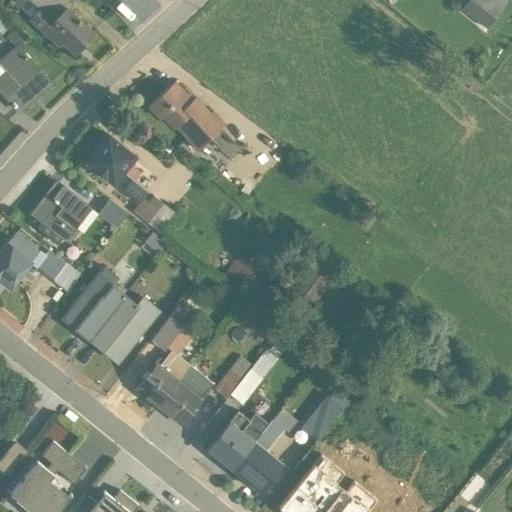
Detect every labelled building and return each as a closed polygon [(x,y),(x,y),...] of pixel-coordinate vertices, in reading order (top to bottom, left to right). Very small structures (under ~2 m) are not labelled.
[(67,0),(28,0),(37,7),(27,19),(57,47),(61,43),(73,55),(94,32),(68,8),(71,4),(67,0)] [(467,0),(460,9),(485,29),(502,7),(501,7),(506,0),(467,0)] [(21,39),(11,28),(3,35),(12,46),(0,57),(0,92),(17,111),(48,83),(16,44),(21,39)] [(173,82),(147,105),(159,120),(162,118),(172,128),(174,127),(195,150),(224,123),(212,109),(209,111),(190,91),(186,93),(173,82)] [(156,233),(173,211),(152,195),(148,201),(143,197),(147,191),(133,179),(139,170),(130,164),(136,155),(106,131),(82,162),(136,204),(130,213),(156,233)] [(55,179),(28,213),(40,222),(36,227),(56,243),(60,237),(67,243),(77,230),(82,234),(97,215),(88,208),(89,206),(55,179)] [(107,199),(96,214),(115,228),(127,213),(107,199)] [(65,292),(79,274),(19,228),(0,251),(0,280),(9,287),(28,263),(65,292)] [(151,232),(140,246),(153,257),(165,242),(151,232)] [(318,252),(292,288),(314,304),(339,268),(318,252)] [(236,254),(221,278),(242,291),(256,267),(236,254)] [(114,274),(102,265),(59,318),(87,340),(124,293),(109,281),(114,274)] [(116,363),(159,310),(141,295),(135,302),(124,293),(87,340),(116,363)] [(410,295),(400,308),(423,327),(425,329),(436,316),(410,295)] [(149,339),(163,350),(188,316),(175,306),(149,339)] [(156,407),(190,365),(170,349),(162,359),(158,357),(132,388),(156,407)] [(275,359),(264,350),(229,394),(240,403),(275,359)] [(239,356),(213,388),(225,398),(251,365),(239,356)] [(212,382),(190,365),(156,407),(179,426),(212,382)] [(325,395),(298,427),(315,440),(342,408),(325,395)] [(205,449),(230,469),(266,423),(253,413),(248,420),(236,410),(205,449)] [(282,429),(270,419),(266,423),(230,469),(258,491),(283,463),(266,449),(282,429)] [(0,477),(3,474),(6,475),(26,451),(14,441),(0,458),(0,477)] [(68,454),(51,441),(40,454),(50,462),(46,468),(36,460),(9,493),(31,511),(55,511),(69,496),(48,479),(55,470),(72,483),(85,467),(68,454)] [(343,474),(319,455),(277,507),(282,511),(321,511),(341,489),(335,484),(343,474)] [(366,511),(375,501),(352,482),(345,492),(341,489),(321,511),(366,511)] [(131,511),(137,505),(119,490),(113,498),(102,490),(84,511),(131,511)]
